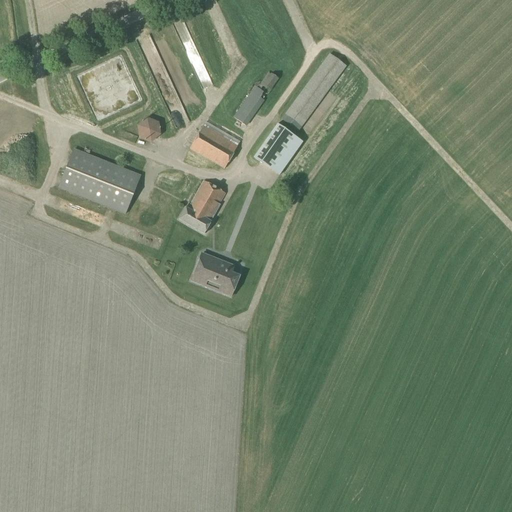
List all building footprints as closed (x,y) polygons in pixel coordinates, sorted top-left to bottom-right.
[(280,120),(298,132),(346,67),(328,54),(280,120)] [(233,117),(247,126),(264,101),(260,99),(263,93),(267,95),(278,79),(269,72),(257,88),(256,88),(254,86),(249,93),(250,93),(233,117)] [(138,139),(151,143),(161,135),(159,123),(147,118),(137,126),(138,139)] [(190,150),(224,169),(238,145),(204,125),(190,150)] [(254,158),(279,176),(302,142),(277,125),(254,158)] [(58,189),(125,215),(140,176),(74,150),(58,189)] [(179,220),(204,235),(211,222),(220,205),(219,205),(225,194),(203,182),(189,206),(187,205),(185,208),(179,220)] [(197,284),(231,297),(239,276),(231,273),(234,267),(201,254),(194,274),(190,281),(197,284)]
